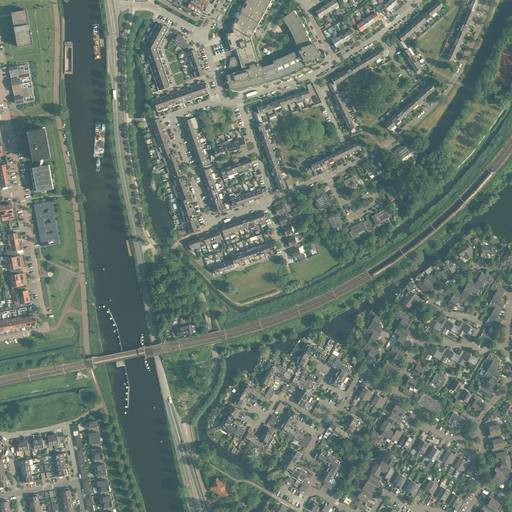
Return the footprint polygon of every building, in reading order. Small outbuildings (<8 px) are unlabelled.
[(191,0),(191,1),(188,7),(194,10),(199,1),(197,0),(191,0)] [(200,13),(203,7),(203,6),(206,8),(209,3),(203,0),(199,0),(199,1),(194,10),(200,13)] [(226,79),(226,80),(226,82),(226,83),(226,84),(227,85),(227,86),(228,86),(228,87),(229,88),(229,90),(231,89),(232,90),(233,90),(234,90),(235,91),(236,91),(237,91),(238,91),(239,91),(240,91),(241,91),(242,91),(243,90),(244,90),(245,89),(246,89),(247,88),(248,88),(248,87),(249,86),(255,85),(256,85),(257,85),(258,85),(259,85),(260,85),(261,85),(262,84),(263,84),(264,83),(265,83),(265,82),(266,82),(267,81),(271,80),(273,80),(277,78),(279,78),(282,76),(284,75),(286,75),(288,74),(290,73),(291,72),(294,71),(296,70),(297,70),(299,68),(303,67),(306,65),(310,63),(314,61),(323,56),(322,55),(318,50),(314,43),(311,44),(308,37),(305,30),(304,30),(303,28),(304,27),(302,23),(300,23),(299,21),(300,20),(298,16),(296,17),(295,15),(296,14),(293,10),(284,17),(282,18),(286,24),(290,30),(293,36),(289,37),(292,44),(293,46),(295,51),(294,51),(290,53),(289,54),(285,56),(283,57),(281,58),(278,59),(275,60),(273,61),(273,63),(262,67),(262,65),(260,65),(259,63),(251,38),(254,32),(256,28),(258,24),(259,23),(271,0),(246,0),(232,27),(228,33),(226,34),(231,50),(236,49),(238,53),(238,56),(236,56),(232,57),(231,58),(230,58),(230,59),(229,67),(229,68),(230,68),(239,65),(241,64),(242,68),(245,67),(245,69),(238,72),(233,73),(232,71),(231,72),(230,72),(229,74),(228,74),(226,75),(227,77),(226,77),(226,78),(226,79)] [(339,6),(335,0),(333,0),(330,2),(334,9),(339,6)] [(384,5),(389,11),(393,7),(389,1),(384,5)] [(443,5),(439,1),(433,6),(437,11),(443,5)] [(334,9),(330,2),(325,5),(329,12),(334,9)] [(329,12),(325,5),(320,8),(324,15),(329,12)] [(380,9),(385,14),(389,11),(384,5),(380,9)] [(427,11),(432,16),(437,11),(433,6),(427,11)] [(316,12),(320,18),(324,15),(320,8),(316,12)] [(475,12),(474,11),(469,9),(466,16),(471,19),(475,12)] [(33,44),(27,10),(12,12),(18,47),(33,44)] [(422,16),(426,21),(432,16),(427,11),(422,16)] [(375,12),(370,16),(375,22),(379,18),(378,16),(375,13),(375,12)] [(366,19),(370,25),(375,22),(370,16),(366,19)] [(416,21),(420,26),(426,21),(422,16),(416,21)] [(462,23),(468,26),(471,19),(466,16),(462,23)] [(361,22),(365,28),(370,25),(366,19),(361,22)] [(410,26),(414,31),(420,26),(416,21),(410,26)] [(150,53),(146,55),(159,91),(173,85),(172,82),(169,83),(167,78),(170,77),(169,73),(166,74),(164,67),(167,66),(166,63),(163,64),(160,57),(163,56),(162,53),(159,54),(157,49),(160,44),(163,45),(164,42),(162,41),(165,34),(168,36),(169,33),(167,31),(169,27),(164,24),(164,25),(158,22),(145,46),(146,47),(149,48),(150,53)] [(356,26),(361,32),(365,28),(361,22),(356,26)] [(459,30),(465,33),(468,26),(462,23),(459,30)] [(404,31),(409,36),(414,31),(410,26),(404,31)] [(355,35),(352,29),(347,32),(350,38),(355,35)] [(456,37),(462,40),(465,33),(459,30),(456,37)] [(398,36),(400,38),(403,41),(409,36),(404,31),(398,36)] [(342,35),(346,41),(350,38),(347,32),(342,35)] [(173,36),(171,41),(178,45),(182,38),(177,35),(176,37),(173,36)] [(337,38),(341,44),(346,41),(342,35),(337,38)] [(453,44),(459,47),(462,40),(456,37),(453,44)] [(186,43),(187,40),(182,38),(178,45),(185,49),(190,45),(186,43)] [(332,41),(336,47),(341,44),(337,38),(332,41)] [(450,51),(456,54),(459,47),(453,44),(450,51)] [(192,50),(190,45),(185,49),(188,57),(196,54),(195,49),(192,50)] [(404,52),(403,52),(407,59),(413,55),(408,49),(404,52)] [(381,56),(378,51),(371,55),(375,60),(381,56)] [(447,59),(453,61),(456,54),(450,51),(447,59)] [(375,60),(371,55),(365,59),(368,64),(375,60)] [(411,65),(417,61),(413,55),(407,59),(411,65)] [(368,64),(365,59),(358,63),(361,68),(368,64)] [(416,72),(421,68),(417,61),(411,65),(416,72)] [(361,68),(358,63),(351,67),(355,72),(361,68)] [(11,77),(30,73),(29,69),(29,70),(25,70),(24,69),(21,70),(20,66),(9,68),(11,77)] [(356,74),(355,72),(351,67),(345,71),(348,76),(349,78),(356,74)] [(193,78),(204,75),(202,70),(194,72),(191,73),(193,78)] [(348,76),(345,71),(338,75),(342,80),(348,76)] [(13,86),(23,84),(22,80),(26,79),(26,78),(30,77),(30,73),(11,77),(13,86)] [(331,79),(333,81),(335,84),(342,80),(338,75),(331,79)] [(155,105),(157,112),(209,94),(206,87),(208,87),(206,81),(201,83),(200,80),(197,81),(198,84),(191,87),(190,84),(187,85),(187,88),(180,90),(179,87),(176,89),(177,91),(170,94),(169,91),(166,92),(167,95),(160,97),(159,95),(156,96),(157,99),(152,100),(154,106),(155,105)] [(14,94),(33,91),(32,87),(28,88),(28,87),(24,87),(23,84),(13,86),(14,94)] [(435,89),(431,84),(425,89),(429,94),(435,89)] [(311,96),(308,89),(301,92),(303,98),(311,96)] [(419,94),(424,99),(429,94),(425,89),(419,94)] [(16,103),(27,101),(26,101),(26,97),(30,97),(29,95),(33,95),(34,95),(33,91),(14,94),(16,103)] [(303,98),(301,92),(294,95),(296,101),(303,98)] [(334,95),(333,95),(336,102),(342,100),(339,93),(334,95)] [(414,99),(418,104),(424,99),(419,94),(414,99)] [(296,101),(294,95),(286,97),(289,103),(296,101)] [(289,103),(286,97),(279,100),(281,106),(289,103)] [(408,105),(412,109),(418,104),(414,99),(408,105)] [(281,106),(279,100),(271,102),(274,108),(281,106)] [(342,100),(336,102),(340,109),(346,107),(342,100)] [(274,108),(271,102),(265,105),(267,111),(274,108)] [(257,107),(258,110),(259,113),(260,113),(267,111),(265,105),(257,107)] [(402,110),(407,115),(412,109),(408,105),(402,110)] [(346,107),(340,109),(343,116),(349,114),(346,107)] [(396,115),(401,120),(407,115),(402,110),(396,115)] [(349,114),(343,116),(346,124),(352,121),(349,114)] [(391,120),(395,125),(401,120),(396,115),(391,120)] [(188,120),(188,118),(182,120),(183,122),(184,121),(185,124),(184,125),(185,129),(187,128),(188,131),(196,129),(199,128),(195,117),(188,120)] [(162,121),(159,122),(158,119),(150,122),(152,127),(163,123),(162,121)] [(385,125),(389,130),(395,125),(391,120),(385,125)] [(350,131),(355,128),(352,121),(346,124),(350,131)] [(257,124),(259,132),(265,130),(263,122),(257,124)] [(161,126),(164,125),(163,123),(152,127),(154,132),(162,129),(161,126)] [(46,128),(28,131),(33,161),(51,157),(46,128)] [(265,130),(259,132),(262,139),(268,137),(265,130)] [(164,136),(167,135),(167,133),(156,137),(157,142),(165,139),(164,136)] [(268,137),(262,139),(264,146),(270,144),(268,137)] [(241,148),(239,140),(238,138),(233,140),(236,150),(241,148)] [(244,138),(239,140),(241,148),(247,146),(244,138)] [(169,142),(167,143),(165,139),(157,142),(159,147),(170,143),(169,142)] [(236,150),(233,140),(228,141),(231,152),(236,150)] [(231,152),(228,141),(223,143),(226,153),(231,152)] [(362,147),(359,141),(352,145),(355,151),(362,147)] [(401,146),(394,151),(399,157),(395,159),(399,165),(401,163),(403,165),(401,167),(406,174),(408,172),(410,170),(406,164),(404,165),(402,162),(403,162),(401,159),(408,154),(415,149),(416,150),(418,148),(414,143),(411,145),(408,142),(401,147),(401,146)] [(168,146),(171,145),(170,143),(159,147),(156,148),(158,153),(169,149),(168,146)] [(226,153),(223,143),(217,145),(218,147),(221,155),(226,153)] [(270,144),(264,146),(267,153),(273,151),(270,144)] [(345,148),(348,154),(355,151),(352,145),(345,148)] [(213,149),(216,157),(221,155),(218,147),(213,149)] [(338,151),(341,157),(348,154),(345,148),(338,151)] [(174,154),(174,153),(173,152),(170,153),(169,149),(158,153),(160,159),(163,158),(163,157),(174,154)] [(273,151),(267,153),(269,161),(275,159),(273,151)] [(331,155),(334,160),(341,157),(338,151),(331,155)] [(174,155),(177,154),(176,152),(174,153),(174,154),(163,157),(163,158),(164,163),(167,162),(175,159),(174,155)] [(324,158),(327,164),(334,160),(331,155),(324,158)] [(254,167),(251,158),(246,160),(249,168),(254,167)] [(317,161),(320,167),(327,164),(324,158),(317,161)] [(200,167),(208,165),(206,159),(198,162),(200,167)] [(275,159),(269,161),(272,168),(278,166),(275,159)] [(244,173),(249,171),(249,168),(246,160),(241,162),(244,173)] [(310,164),(313,170),(320,167),(317,161),(310,164)] [(244,173),(241,162),(236,164),(238,172),(239,174),(244,173)] [(178,166),(181,165),(180,163),(169,167),(171,172),(179,169),(178,166)] [(377,164),(372,167),(372,166),(366,169),(371,178),(374,176),(373,175),(377,174),(376,172),(381,170),(384,176),(387,174),(382,166),(380,167),(379,167),(377,163),(377,164)] [(37,192),(54,189),(49,164),(33,168),(37,192)] [(278,166),(272,168),(274,175),(280,173),(278,166)] [(220,169),(224,180),(229,178),(228,176),(225,167),(220,169)] [(210,168),(201,171),(203,176),(211,174),(210,168)] [(173,177),(181,174),(179,169),(171,172),(173,177)] [(280,173),(274,175),(277,183),(283,180),(280,173)] [(352,186),(358,183),(355,178),(355,179),(353,180),(352,177),(350,178),(344,181),(348,188),(352,186)] [(182,178),(174,181),(174,180),(171,181),(173,187),(184,183),(182,178)] [(279,190),(286,188),(283,180),(277,183),(279,190)] [(188,185),(185,186),(184,183),(173,187),(175,192),(189,187),(188,185)] [(391,200),(397,196),(396,197),(393,191),(394,191),(391,185),(384,189),(385,188),(388,194),(387,194),(391,200)] [(186,190),(189,189),(189,187),(175,192),(177,197),(188,193),(186,190)] [(264,195),(261,187),(256,189),(259,197),(264,195)] [(320,196),(315,199),(317,203),(315,204),(319,210),(323,207),(324,208),(332,204),(324,190),(324,189),(318,193),(320,196)] [(243,203),(240,195),(240,192),(235,194),(238,204),(243,203)] [(192,196),(189,197),(188,193),(177,197),(178,202),(181,201),(189,198),(189,199),(192,198),(192,196)] [(229,196),(233,206),(238,204),(235,194),(229,196)] [(178,202),(176,203),(177,208),(188,205),(187,201),(190,200),(189,199),(189,198),(181,201),(178,202)] [(43,214),(49,212),(49,213),(54,212),(52,201),(34,205),(36,215),(43,214)] [(216,212),(226,209),(225,203),(222,204),(214,207),(216,212)] [(281,213),(282,216),(286,215),(288,214),(284,203),(280,205),(277,206),(275,207),(277,215),(281,213)] [(13,210),(12,204),(6,205),(8,218),(9,218),(17,216),(16,210),(13,210)] [(0,206),(2,216),(0,216),(0,219),(2,219),(3,220),(9,219),(9,218),(8,218),(6,205),(0,206)] [(188,205),(177,208),(179,213),(193,209),(192,207),(189,208),(188,205)] [(193,209),(179,213),(181,219),(184,218),(192,215),(191,211),(193,210),(193,209)] [(390,216),(386,209),(372,216),(377,225),(382,222),(382,220),(390,216)] [(45,224),(44,219),(55,217),(54,212),(49,213),(49,212),(43,214),(36,215),(38,225),(45,224)] [(262,213),(257,215),(260,223),(261,226),(266,224),(265,221),(262,213)] [(337,213),(329,218),(334,228),(336,227),(340,225),(339,223),(342,221),(341,220),(338,214),(337,213)] [(281,217),(278,218),(281,226),(285,224),(286,227),(291,225),(292,225),(294,224),(293,221),(291,222),(288,214),(286,215),(282,216),(281,216),(281,217)] [(184,218),(181,219),(183,224),(185,223),(196,219),(196,217),(193,218),(192,215),(184,218)] [(247,218),(250,227),(250,229),(255,227),(255,225),(252,217),(247,218)] [(194,222),(197,221),(196,219),(185,223),(187,228),(195,225),(194,222)] [(371,228),(366,221),(363,223),(363,221),(351,228),(352,231),(350,232),(354,239),(360,236),(358,233),(366,228),(368,232),(371,230),(371,228)] [(57,227),(56,222),(45,224),(38,225),(40,236),(47,234),(46,229),(57,227)] [(226,226),(229,234),(230,236),(235,234),(234,232),(231,224),(226,226)] [(189,233),(200,229),(200,228),(197,229),(195,225),(187,228),(189,233)] [(295,236),(300,234),(299,230),(293,232),(291,225),(286,227),(284,228),(286,236),(290,234),(291,237),(295,236)] [(226,226),(221,227),(225,238),(230,236),(229,234),(226,226)] [(218,228),(216,229),(217,232),(214,233),(217,241),(222,239),(218,228)] [(17,232),(10,234),(9,231),(3,232),(4,235),(6,235),(7,240),(18,238),(17,232)] [(210,231),(208,232),(212,243),(213,245),(218,244),(217,241),(214,233),(211,234),(210,231)] [(42,246),(49,245),(48,240),(59,238),(58,232),(47,234),(40,236),(42,246)] [(201,238),(200,235),(198,236),(202,247),(207,245),(204,237),(201,238)] [(294,245),(295,248),(298,247),(301,246),(300,243),(297,244),(295,236),(291,237),(290,238),(287,239),(290,247),(294,245)] [(187,243),(188,246),(189,245),(191,250),(196,248),(194,240),(187,243)] [(275,249),(272,241),(267,243),(270,251),(275,249)] [(472,250),(470,247),(472,246),(469,241),(466,243),(467,244),(457,251),(461,257),(464,255),(467,259),(472,255),(470,252),(472,250)] [(495,246),(491,245),(491,247),(485,246),(485,243),(481,243),(480,250),(481,250),(481,257),(484,257),(485,254),(488,254),(488,253),(491,253),(491,254),(495,255),(496,249),(494,249),(495,246)] [(10,255),(10,254),(10,252),(20,250),(19,244),(8,246),(9,252),(4,252),(5,256),(8,255),(10,255)] [(301,255),(298,247),(295,248),(294,249),(291,250),(294,258),(298,256),(299,259),(305,257),(304,254),(301,255)] [(511,254),(507,252),(501,263),(504,265),(505,263),(511,266),(511,254)] [(231,255),(232,258),(234,263),(239,262),(236,253),(231,255)] [(8,258),(9,264),(22,261),(21,255),(15,257),(14,254),(10,254),(10,255),(8,255),(8,258)] [(235,266),(234,263),(232,258),(227,260),(230,268),(235,266)] [(450,259),(440,264),(444,270),(440,272),(444,278),(447,276),(447,275),(456,270),(450,259)] [(230,268),(227,260),(222,262),(225,270),(230,268)] [(10,270),(10,269),(11,272),(14,272),(13,269),(23,267),(22,261),(9,264),(10,270)] [(225,270),(222,262),(217,263),(220,272),(225,270)] [(211,265),(214,273),(220,272),(217,263),(211,265)] [(11,275),(12,281),(25,279),(24,273),(18,274),(17,271),(14,272),(11,272),(11,275)] [(485,280),(491,284),(493,279),(494,277),(487,273),(486,275),(482,272),(474,286),(473,286),(479,290),(485,280)] [(420,281),(417,284),(420,287),(419,287),(425,292),(425,291),(428,294),(434,287),(432,286),(436,281),(432,277),(429,274),(424,280),(425,281),(422,284),(420,281)] [(16,286),(26,284),(25,279),(12,281),(13,287),(14,290),(17,289),(16,286)] [(497,304),(505,290),(501,288),(502,286),(495,282),(494,284),(494,283),(491,288),(496,291),(491,301),(497,304)] [(468,283),(460,296),(460,297),(466,300),(471,291),(477,294),(479,290),(473,286),(474,286),(468,283)] [(14,290),(15,292),(16,298),(29,296),(28,290),(17,292),(17,289),(14,290)] [(410,290),(407,294),(408,295),(402,303),(407,307),(409,304),(411,305),(412,303),(413,303),(418,306),(422,300),(417,296),(410,290)] [(460,296),(454,293),(445,308),(451,311),(457,301),(463,305),(466,300),(460,297),(460,296)] [(19,304),(30,302),(29,296),(16,298),(17,307),(20,307),(19,304)] [(494,321),(495,321),(503,307),(497,304),(491,301),(488,305),(494,309),(489,318),(494,321)] [(375,330),(383,316),(379,314),(380,312),(373,308),(372,309),(371,309),(369,314),(374,317),(369,326),(375,330)] [(410,319),(406,317),(407,315),(399,311),(398,312),(395,317),(401,320),(396,329),(402,333),(410,319)] [(443,326),(430,317),(427,321),(426,320),(421,328),(423,329),(427,332),(431,326),(440,331),(444,326),(443,326)] [(492,339),(492,338),(500,325),(495,321),(494,321),(489,318),(486,322),(492,326),(486,335),(492,339)] [(461,328),(447,320),(443,326),(444,326),(440,331),(445,334),(448,328),(457,334),(461,328)] [(465,331),(475,337),(479,331),(464,322),(461,328),(457,334),(462,337),(465,331)] [(177,329),(172,330),(174,337),(178,336),(184,335),(182,324),(181,324),(181,327),(177,328),(177,329)] [(183,324),(182,324),(184,335),(190,334),(194,333),(192,324),(188,325),(184,326),(183,324)] [(366,331),(372,334),(367,344),(372,347),(373,347),(381,333),(375,330),(369,326),(366,331)] [(393,334),(399,337),(393,347),(399,350),(407,336),(402,333),(396,329),(393,334)] [(486,335),(482,333),(480,337),(488,342),(487,343),(491,345),(494,339),(492,338),(492,339),(486,335)] [(311,342),(308,340),(307,342),(310,344),(309,345),(312,354),(313,355),(318,348),(311,343),(311,342)] [(307,344),(303,351),(311,356),(312,354),(309,345),(310,344),(307,342),(306,343),(307,344)] [(364,348),(370,351),(363,362),(369,365),(378,350),(373,347),(372,347),(367,344),(364,348)] [(323,351),(324,350),(319,346),(318,348),(313,355),(318,358),(323,351)] [(444,354),(443,354),(430,346),(427,350),(426,349),(421,356),(423,357),(427,360),(431,354),(440,360),(444,354)] [(390,351),(396,355),(391,364),(387,361),(384,366),(392,371),(391,372),(395,374),(399,368),(397,367),(405,353),(399,350),(393,347),(390,351)] [(461,356),(447,348),(443,354),(444,354),(440,360),(445,363),(448,357),(457,362),(461,356)] [(299,356),(300,357),(308,361),(311,356),(303,351),(302,351),(299,356)] [(327,353),(323,351),(318,358),(324,362),(327,356),(328,356),(330,353),(328,352),(327,353)] [(462,365),(465,359),(475,365),(479,359),(464,351),(461,356),(457,362),(462,365)] [(486,359),(492,362),(487,371),(493,375),(501,361),(497,358),(498,357),(490,352),(489,354),(486,359)] [(326,360),(324,364),(327,365),(327,364),(332,366),(336,358),(337,357),(338,356),(332,353),(331,355),(327,361),(326,360)] [(117,355),(115,356),(116,365),(119,366),(122,365),(123,364),(122,355),(120,354),(117,355)] [(303,366),(302,367),(306,369),(307,366),(305,365),(308,361),(300,357),(297,362),(303,366)] [(337,357),(336,358),(332,366),(337,369),(341,361),(342,361),(342,360),(337,357)] [(353,366),(350,364),(350,363),(343,359),(342,360),(342,361),(341,361),(337,369),(338,370),(348,368),(349,366),(352,368),(353,366)] [(267,369),(266,370),(275,375),(276,374),(274,365),(272,364),(274,361),(272,360),(271,362),(268,367),(267,369)] [(274,361),(272,364),(274,365),(276,374),(278,375),(282,367),(283,366),(280,364),(280,366),(275,363),(275,361),(274,361)] [(428,371),(429,368),(424,365),(423,368),(417,364),(413,371),(421,376),(425,369),(428,371)] [(283,366),(282,367),(278,375),(283,378),(287,370),(288,369),(283,366)] [(345,376),(350,369),(351,370),(352,368),(349,366),(348,368),(338,370),(338,372),(345,376)] [(294,373),(292,371),(291,370),(290,370),(288,369),(287,370),(283,378),(288,381),(291,375),(293,376),(294,373)] [(266,370),(263,376),(264,376),(272,381),(275,375),(266,370)] [(485,396),(489,399),(492,393),(490,392),(499,378),(493,375),(487,371),(484,376),(490,379),(484,388),(480,386),(478,390),(485,395),(485,396)] [(342,382),(343,382),(347,377),(345,376),(338,372),(334,377),(342,381),(342,382)] [(441,387),(446,379),(436,373),(431,381),(441,387)] [(289,383),(291,385),(292,383),(296,386),(301,378),(296,375),(292,381),(291,380),(289,383)] [(264,376),(261,381),(269,386),(272,381),(264,376)] [(307,380),(301,377),(301,378),(296,386),(301,389),(306,381),(307,380)] [(331,382),(337,386),(337,387),(340,389),(341,386),(340,386),(342,382),(342,381),(334,377),(331,382)] [(405,384),(414,389),(414,388),(417,390),(423,380),(417,377),(415,381),(410,377),(405,384)] [(306,381),(301,389),(303,390),(312,387),(313,386),(316,388),(317,387),(317,386),(314,384),(315,383),(307,379),(307,380),(306,381)] [(462,384),(455,380),(451,388),(457,392),(454,398),(456,399),(460,394),(460,392),(458,391),(462,384)] [(256,388),(248,384),(249,383),(246,381),(245,382),(248,384),(247,386),(249,395),(251,396),(256,388)] [(245,385),(241,392),(249,397),(249,395),(247,386),(248,384),(245,382),(244,384),(245,385)] [(354,399),(357,400),(359,396),(363,398),(368,389),(365,387),(366,385),(363,383),(354,399)] [(310,396),(314,389),(315,389),(316,388),(313,386),(312,387),(303,390),(302,391),(310,396)] [(261,391),(262,390),(256,387),(256,388),(251,396),(256,399),(261,391)] [(366,400),(367,400),(369,401),(376,390),(373,389),(371,391),(368,389),(363,398),(366,400)] [(372,403),(371,403),(375,405),(380,396),(377,394),(378,392),(376,390),(369,401),(372,403)] [(462,396),(460,394),(456,399),(459,401),(460,398),(467,402),(472,394),(465,390),(462,396)] [(241,392),(240,391),(236,397),(238,397),(245,402),(249,397),(241,392)] [(266,394),(261,391),(256,399),(262,402),(263,400),(264,398),(265,396),(266,394)] [(307,401),(308,402),(311,397),(310,396),(302,391),(299,397),(307,401)] [(480,398),(475,395),(473,398),(476,399),(472,406),(480,411),(484,404),(479,401),(480,398)] [(378,407),(379,407),(381,408),(388,397),(385,396),(383,398),(380,396),(375,405),(378,407)] [(238,397),(235,401),(234,401),(233,403),(236,405),(236,404),(242,407),(245,402),(238,397)] [(301,407),(304,408),(306,406),(304,405),(307,401),(299,397),(296,402),(302,405),(301,407)] [(405,410),(407,412),(409,409),(398,402),(396,405),(396,404),(394,408),(403,413),(405,410)] [(501,412),(507,415),(507,414),(511,416),(511,405),(507,402),(501,412)] [(240,408),(239,410),(233,406),(230,411),(237,416),(240,412),(241,413),(243,410),(240,408)] [(299,414),(293,410),(294,409),(291,407),(290,410),(289,410),(288,411),(288,412),(287,414),(296,419),(299,414)] [(403,418),(401,417),(403,413),(394,408),(391,412),(392,412),(391,414),(402,421),(403,418)] [(230,411),(228,410),(225,416),(226,417),(226,416),(234,421),(237,416),(230,411)] [(454,412),(448,422),(452,424),(451,425),(454,427),(455,425),(457,427),(458,425),(461,427),(463,423),(465,424),(467,420),(468,417),(462,413),(460,416),(454,412)] [(284,419),(285,420),(293,424),(296,419),(287,414),(284,419)] [(392,423),(396,426),(398,422),(400,424),(402,421),(391,414),(389,417),(389,416),(387,420),(386,420),(392,423)] [(226,416),(226,417),(222,424),(221,423),(220,425),(223,427),(224,425),(233,423),(234,421),(226,416)] [(357,426),(359,422),(360,422),(362,420),(359,418),(358,419),(352,416),(349,421),(357,426)] [(394,434),(394,433),(388,430),(392,423),(386,420),(387,420),(385,419),(380,429),(382,430),(383,432),(381,434),(391,440),(391,439),(394,434)] [(285,420),(281,427),(280,426),(278,430),(281,432),(282,430),(283,428),(292,426),(293,424),(285,420)] [(96,421),(85,423),(86,428),(89,428),(89,431),(98,429),(96,421)] [(326,429),(327,430),(329,431),(329,429),(333,432),(334,432),(338,424),(333,421),(329,427),(328,426),(326,429)] [(354,431),(355,432),(358,426),(357,426),(349,421),(346,426),(354,431)] [(499,424),(498,424),(497,421),(485,425),(486,428),(489,427),(490,431),(500,428),(499,424)] [(223,427),(230,431),(235,424),(233,423),(224,425),(223,427),(220,425),(219,426),(222,428),(223,427)] [(230,431),(229,432),(235,436),(240,427),(235,424),(230,431)] [(333,432),(333,433),(338,436),(339,435),(343,427),(338,424),(334,432),(333,432)] [(273,437),(276,431),(269,428),(270,427),(267,425),(266,427),(267,428),(265,432),(273,437)] [(282,430),(289,435),(294,427),(292,426),(283,428),(282,430)] [(349,442),(351,439),(349,438),(354,431),(346,426),(345,428),(347,437),(349,438),(347,441),(349,442)] [(240,439),(241,439),(243,436),(242,436),(245,430),(240,427),(235,436),(234,437),(239,440),(240,439)] [(289,435),(288,436),(294,439),(299,430),(294,427),(289,435)] [(339,435),(346,439),(345,440),(347,441),(349,438),(347,437),(345,428),(343,427),(339,435)] [(500,432),(501,432),(500,428),(490,431),(491,435),(488,435),(489,438),(501,435),(500,432)] [(90,433),(87,434),(88,439),(90,439),(99,437),(98,429),(89,431),(90,433)] [(247,432),(248,433),(244,439),(249,442),(249,443),(254,435),(250,432),(251,431),(249,429),(247,432)] [(401,429),(400,432),(397,429),(394,433),(394,434),(391,439),(395,441),(395,440),(398,442),(404,431),(401,429)] [(303,435),(304,433),(299,430),(294,439),(299,442),(300,440),(303,435)] [(400,443),(400,444),(403,446),(409,437),(405,435),(407,432),(404,431),(398,442),(400,443)] [(269,442),(271,443),(274,437),(273,437),(265,432),(262,437),(270,442),(269,442)] [(59,444),(62,443),(60,435),(57,436),(57,434),(52,435),(54,445),(59,444)] [(50,445),(50,446),(54,445),(52,435),(48,435),(48,438),(45,438),(45,439),(47,446),(50,445)] [(249,442),(249,444),(254,447),(255,446),(259,438),(254,435),(249,443),(249,442)] [(421,440),(423,437),(420,435),(414,446),(416,448),(416,449),(419,451),(425,441),(421,440)] [(502,438),(501,435),(489,438),(489,441),(492,441),(493,444),(503,442),(502,438)] [(407,448),(407,447),(410,449),(416,438),(414,436),(412,439),(409,437),(403,446),(407,448)] [(47,447),(47,446),(45,439),(43,440),(42,437),(38,438),(39,448),(44,448),(44,447),(47,447)] [(90,439),(91,444),(92,444),(92,447),(101,445),(99,437),(90,439)] [(262,437),(261,439),(263,448),(262,450),(265,452),(266,450),(271,443),(269,442),(270,442),(262,437)] [(35,449),(39,448),(38,438),(33,439),(33,442),(31,442),(30,442),(32,449),(31,449),(32,450),(35,449)] [(255,446),(262,450),(261,451),(265,453),(265,452),(262,450),(263,448),(261,439),(259,438),(255,446)] [(29,449),(31,449),(32,449),(30,442),(31,442),(31,441),(27,442),(27,439),(22,440),(24,450),(29,449)] [(20,451),(24,450),(22,440),(18,441),(18,443),(15,444),(17,452),(20,451)] [(430,441),(428,443),(425,441),(419,451),(423,453),(423,452),(426,454),(432,443),(430,441)] [(504,446),(505,446),(503,442),(493,444),(494,448),(491,449),(492,452),(504,449),(504,446)] [(426,454),(425,456),(427,457),(427,458),(430,460),(431,458),(437,449),(434,447),(435,444),(432,443),(426,454)] [(93,449),(92,450),(93,455),(102,453),(101,445),(92,447),(93,449)] [(440,457),(439,459),(442,461),(442,460),(446,461),(451,452),(448,450),(449,448),(446,446),(444,450),(440,457)] [(444,450),(442,448),(440,451),(437,449),(431,458),(435,460),(435,459),(438,461),(440,457),(444,450)] [(292,455),(299,459),(302,455),(303,456),(304,453),(300,451),(299,452),(295,449),(292,455)] [(321,453),(317,459),(323,462),(327,454),(328,453),(324,450),(323,450),(322,449),(320,452),(321,453)] [(507,455),(506,451),(505,451),(504,449),(492,452),(493,455),(496,454),(497,458),(501,457),(507,455)] [(456,452),(454,454),(451,452),(446,462),(449,464),(450,463),(452,464),(458,453),(456,452)] [(94,460),(95,460),(95,462),(104,461),(102,453),(93,455),(94,460)] [(328,453),(327,454),(323,462),(328,465),(333,457),(333,456),(328,453)] [(460,457),(461,455),(458,453),(452,464),(454,466),(454,467),(458,469),(463,459),(460,457)] [(292,455),(290,454),(287,459),(288,460),(296,464),(299,459),(292,455)] [(509,467),(510,466),(511,465),(508,455),(507,455),(501,457),(503,464),(502,464),(509,467)] [(340,461),(333,457),(328,465),(330,466),(339,463),(340,464),(342,461),(341,460),(340,461)] [(468,459),(466,461),(463,459),(458,469),(461,471),(462,470),(464,471),(470,460),(468,459)] [(288,460),(284,467),(283,466),(282,468),(285,470),(286,468),(295,466),(296,464),(288,460)] [(470,476),(475,467),(472,465),(473,462),(470,460),(464,471),(467,473),(466,474),(470,476)] [(96,465),(95,465),(96,471),(105,469),(104,461),(95,462),(96,465)] [(342,465),(344,462),(342,461),(340,464),(339,463),(330,466),(329,467),(336,472),(341,465),(342,465)] [(390,468),(391,467),(381,461),(380,463),(379,464),(378,464),(376,463),(370,472),(371,473),(377,476),(381,469),(387,473),(390,468)] [(497,465),(496,468),(510,476),(511,474),(509,472),(511,469),(509,467),(502,464),(503,464),(502,463),(500,467),(497,465)] [(282,468),(281,470),(284,472),(291,477),(291,476),(292,475),(297,467),(295,466),(286,468),(285,470),(282,468)] [(292,475),(291,476),(297,479),(298,478),(302,470),(297,467),(292,475)] [(338,473),(336,472),(329,467),(326,473),(333,477),(335,478),(338,473)] [(385,477),(387,478),(388,479),(387,481),(389,483),(396,472),(393,471),(394,470),(390,468),(387,473),(385,477)] [(494,471),(496,472),(494,475),(504,481),(506,482),(510,476),(496,468),(494,471)] [(97,476),(98,476),(98,478),(107,477),(105,469),(96,471),(97,476)] [(297,479),(296,480),(302,483),(302,482),(303,483),(304,482),(305,480),(304,479),(307,473),(302,470),(298,478),(297,479)] [(399,473),(398,474),(396,472),(389,483),(392,485),(393,482),(397,484),(402,475),(399,473)] [(322,476),(320,478),(324,480),(324,479),(326,480),(329,482),(330,482),(333,477),(326,473),(323,477),(322,476)] [(379,481),(381,478),(377,476),(371,473),(369,476),(370,477),(369,479),(380,485),(381,483),(379,481)] [(405,478),(406,477),(402,475),(397,484),(400,486),(399,489),(401,490),(408,479),(405,478)] [(490,477),(489,478),(488,480),(503,488),(504,486),(502,484),(504,481),(494,475),(492,479),(490,477)] [(99,481),(98,481),(99,487),(108,485),(107,477),(98,478),(99,481)] [(217,477),(217,478),(210,489),(225,499),(229,492),(226,490),(230,485),(217,477)] [(427,479),(421,490),(424,492),(425,489),(428,491),(434,482),(430,480),(431,478),(429,477),(427,479)] [(376,487),(378,488),(380,485),(369,479),(367,482),(366,481),(364,485),(374,490),(376,487)] [(404,492),(406,489),(409,491),(414,482),(411,480),(410,481),(408,479),(401,490),(404,492)] [(411,496),(414,497),(421,484),(419,482),(418,484),(414,482),(409,491),(412,493),(411,496)] [(432,493),(430,496),(433,497),(439,486),(437,485),(437,484),(434,482),(428,491),(432,493)] [(99,487),(96,487),(97,492),(100,492),(101,492),(101,494),(110,493),(108,485),(99,487)] [(374,495),(372,493),(374,490),(364,485),(362,488),(363,489),(362,491),(372,498),(374,495)] [(436,499),(437,496),(440,498),(446,489),(442,487),(442,488),(439,486),(433,497),(436,499)] [(61,491),(62,497),(71,496),(70,490),(68,490),(67,488),(69,488),(61,489),(62,491),(61,491)] [(444,500),(442,503),(445,504),(451,493),(449,492),(449,491),(446,489),(440,498),(444,500)] [(368,499),(371,500),(372,498),(362,491),(360,494),(359,493),(357,497),(367,502),(368,499)] [(102,497),(101,497),(102,502),(111,501),(110,493),(101,494),(102,497)] [(448,506),(449,503),(453,505),(458,496),(454,494),(454,495),(451,493),(445,504),(448,506)] [(31,495),(32,495),(33,497),(29,497),(30,503),(39,501),(38,496),(37,496),(37,494),(31,495)] [(488,497),(491,498),(489,501),(498,507),(500,503),(499,503),(501,500),(490,494),(488,497)] [(461,499),(461,498),(458,496),(453,505),(456,507),(454,510),(457,511),(464,500),(461,499)] [(367,507),(365,506),(367,502),(357,497),(355,500),(356,501),(354,503),(365,510),(367,507)] [(5,502),(4,500),(6,500),(6,499),(0,500),(0,502),(0,503),(0,502),(0,505),(1,508),(9,507),(8,501),(5,502)] [(111,501),(102,502),(100,503),(101,508),(104,507),(104,510),(113,509),(111,501)] [(315,501),(310,509),(315,511),(317,511),(318,510),(321,511),(320,511),(323,509),(320,507),(321,505),(315,501)] [(487,505),(485,503),(483,506),(493,511),(494,511),(495,510),(496,510),(498,507),(489,501),(487,505)]
